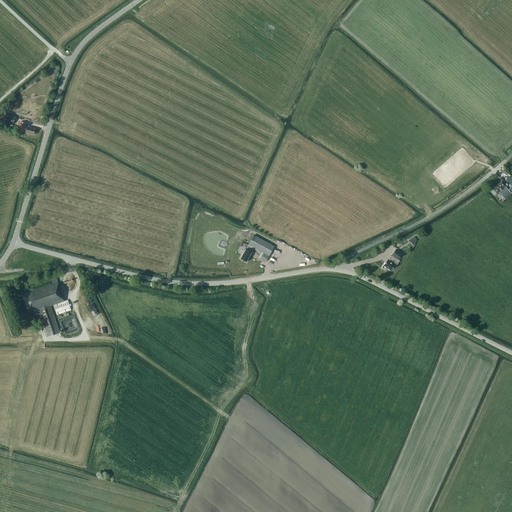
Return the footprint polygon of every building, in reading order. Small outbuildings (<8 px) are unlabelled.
[(6,115),(5,121),(13,124),(15,117),(6,115)] [(18,130),(23,131),(23,132),(25,133),(34,135),(35,129),(25,126),(26,123),(20,122),(18,130)] [(499,193),(504,199),(511,193),(506,187),(502,182),(493,189),(497,194),(499,193)] [(264,253),(261,259),(266,261),(274,246),(254,235),(248,244),(249,245),(246,250),(245,249),(240,259),(246,262),(251,253),(250,252),(253,247),(264,253)] [(402,254),(395,250),(391,255),(392,255),(388,261),(387,260),(383,265),(391,271),(394,266),(395,266),(399,261),(398,259),(402,254)] [(27,291),(22,293),(29,313),(38,310),(47,337),(59,333),(50,306),(53,305),(58,319),(69,315),(67,311),(71,310),(67,300),(64,301),(56,278),(51,280),(52,284),(31,291),(31,292),(27,293),(27,291)]
